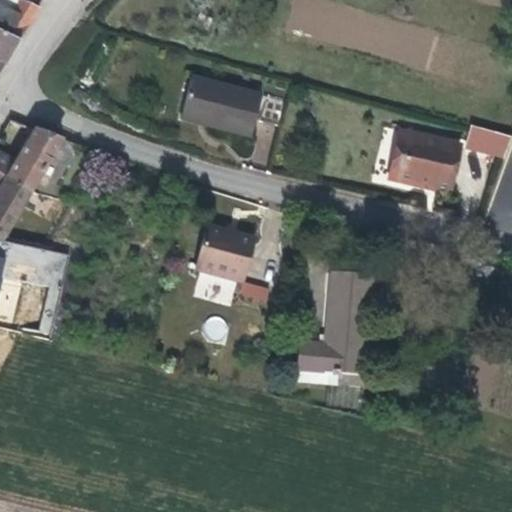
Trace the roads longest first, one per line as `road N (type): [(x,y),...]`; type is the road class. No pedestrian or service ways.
road 1 (residential): [(6,99),(241,175),(511,242)]
road 2 (residential): [(75,0),(6,99)]
